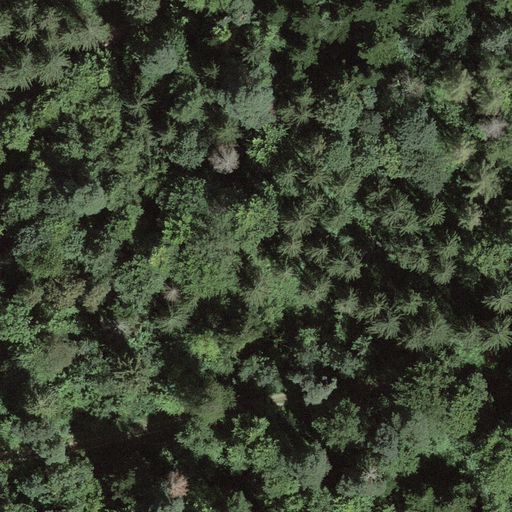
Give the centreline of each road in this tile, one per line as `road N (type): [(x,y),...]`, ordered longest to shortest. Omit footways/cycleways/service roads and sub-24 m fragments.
road 1 (track): [(0,456),(311,391),(511,380)]
road 2 (track): [(163,0),(0,104)]
